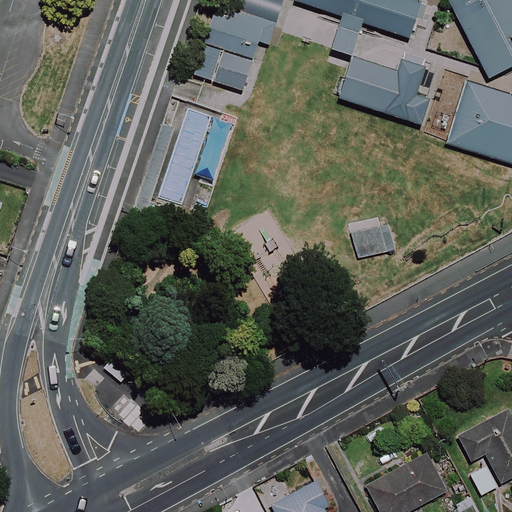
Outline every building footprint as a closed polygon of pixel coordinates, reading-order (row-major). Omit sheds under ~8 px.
[(425,0),(298,0),(298,2),(343,16),(333,48),(354,54),(364,22),(414,38),(425,0)] [(511,66),(511,0),(444,0),(486,80),(511,66)] [(230,18),(213,13),(204,44),(260,61),(274,17),(234,5),(230,18)] [(223,51),(206,45),(196,75),(214,81),(223,51)] [(223,51),(214,81),(244,90),(254,60),(223,51)] [(427,66),(399,57),(381,115),(409,123),(427,66)] [(511,93),(465,79),(443,149),(511,170),(511,93)] [(203,113),(179,105),(149,201),(173,208),(203,113)] [(211,192),(197,188),(188,214),(203,219),(211,192)] [(377,215),(344,225),(355,261),(387,251),(377,215)] [(488,465),(500,486),(511,479),(511,413),(509,408),(457,438),(471,462),(482,456),(488,465)] [(407,511),(445,492),(424,454),(366,485),(380,511),(407,511)] [(325,511),(324,508),(329,506),(316,482),(271,505),(274,511),(325,511)] [(478,511),(471,498),(452,508),(453,511),(478,511)]
